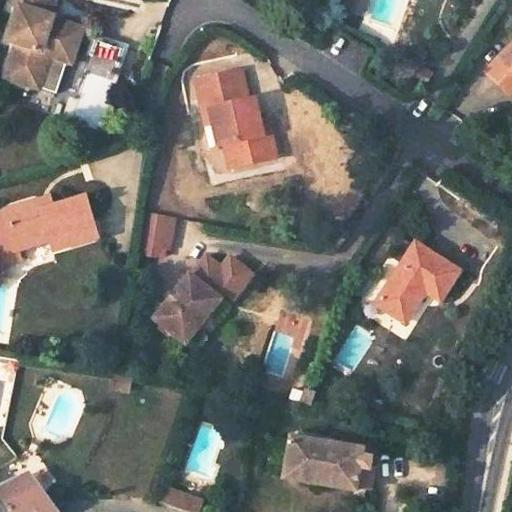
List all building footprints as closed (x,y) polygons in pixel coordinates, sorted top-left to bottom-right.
[(48,0),(12,0),(10,6),(16,8),(6,41),(15,44),(4,79),(27,87),(32,70),(42,73),(48,57),(67,64),(79,31),(55,23),(53,29),(44,25),(46,20),(47,17),(43,16),(48,0)] [(53,29),(55,23),(46,20),(44,25),(53,29)] [(508,97),(511,92),(511,44),(484,74),(508,97)] [(32,70),(27,87),(36,91),(42,73),(32,70)] [(245,102),(237,72),(194,81),(203,123),(210,121),(217,147),(223,146),(229,169),(274,161),(265,122),(258,123),(252,100),(245,102)] [(210,121),(203,123),(208,148),(217,147),(210,121)] [(32,205),(35,215),(52,209),(49,199),(32,205)] [(2,216),(0,216),(0,269),(16,265),(13,255),(48,244),(51,255),(96,240),(83,200),(52,209),(35,215),(32,205),(1,214),(2,216)] [(140,249),(167,254),(174,218),(148,213),(140,249)] [(457,275),(412,246),(374,305),(403,324),(424,293),(438,304),(457,275)] [(153,320),(185,344),(219,300),(217,299),(232,279),(204,256),(189,276),(187,275),(153,320)] [(130,381),(113,378),(112,390),(128,393),(130,381)] [(283,479),(297,482),(304,441),(290,438),(283,479)] [(297,482),(354,491),(361,450),(304,441),(297,482)] [(0,511),(54,511),(16,459),(0,466),(0,511)] [(153,508),(160,511),(167,496),(160,493),(153,508)] [(160,511),(162,511),(192,511),(194,507),(167,496),(160,511)]
